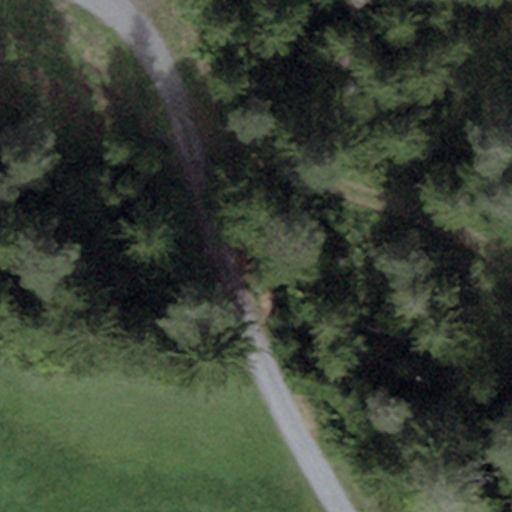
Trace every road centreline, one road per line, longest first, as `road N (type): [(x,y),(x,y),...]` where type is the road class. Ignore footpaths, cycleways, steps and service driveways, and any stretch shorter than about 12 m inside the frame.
road 1 (track): [(24,0),(239,129),(369,511)]
road 2 (track): [(239,129),(511,265)]
